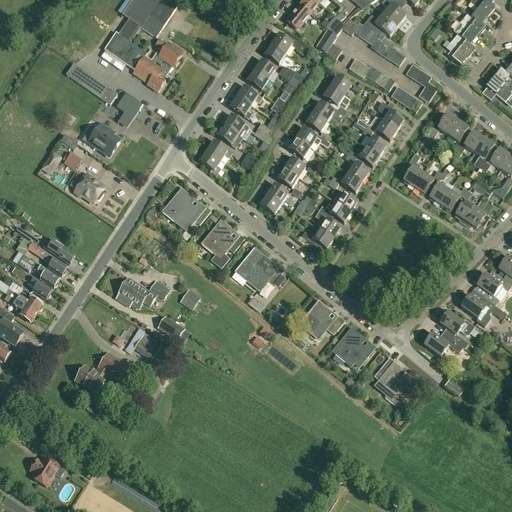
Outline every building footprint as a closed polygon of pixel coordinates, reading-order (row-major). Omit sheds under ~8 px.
[(116,35),(105,52),(135,73),(133,75),(149,86),(148,87),(158,94),(167,82),(161,77),(164,72),(151,63),(152,62),(146,58),(147,56),(131,45),(141,30),(161,0),(132,0),(122,16),(129,21),(119,36),(116,35)] [(178,0),(161,0),(141,30),(156,40),(182,1),(178,0)] [(311,16),(320,5),(314,0),(307,0),(305,2),(304,2),(303,4),(303,5),(301,8),(311,16)] [(336,19),(340,23),(347,16),(355,7),(346,0),(344,0),(340,6),(344,9),(336,19)] [(355,0),(354,2),(363,10),(377,0),(355,0)] [(394,9),(399,4),(393,0),(386,0),(382,5),(388,10),(383,17),(398,29),(406,19),(394,9)] [(404,0),(415,8),(421,0),(393,0),(399,4),(401,0),(404,0)] [(482,0),(474,0),(470,5),(479,12),(472,20),(481,28),(482,28),(496,11),(491,7),(482,0)] [(298,32),(311,16),(301,8),(296,13),(295,13),(293,15),(294,16),(288,24),(298,32)] [(472,20),(468,16),(454,33),(472,48),(486,31),(482,28),(481,28),(472,20)] [(390,39),(398,29),(383,17),(378,23),(372,18),(364,28),(365,29),(370,32),(374,35),(375,36),(380,30),(390,39)] [(333,21),(326,29),(328,32),(336,39),(340,34),(342,31),(343,32),(346,27),(340,23),(338,26),(333,21)] [(346,27),(343,32),(347,35),(354,25),(349,22),(346,27)] [(352,38),(354,35),(359,28),(354,25),(347,35),(352,38)] [(365,29),(364,28),(360,26),(359,28),(354,35),(358,38),(365,29)] [(363,42),(370,32),(365,29),(358,38),(363,42)] [(337,39),(336,39),(328,32),(323,41),(332,47),(337,39)] [(368,45),(374,35),(370,32),(363,42),(368,45)] [(476,51),(472,48),(454,33),(454,34),(458,37),(447,51),(451,54),(448,58),(462,69),(476,51)] [(379,38),(375,36),(374,35),(368,45),(373,48),(378,40),(379,38)] [(272,48),(286,57),(293,46),(279,37),(272,48)] [(375,53),(382,44),(378,40),(373,48),(371,50),(375,53)] [(151,63),(164,72),(168,74),(173,68),(174,69),(175,67),(176,68),(179,64),(178,63),(182,56),(181,56),(183,53),(172,46),(171,48),(167,46),(167,47),(160,42),(156,48),(160,50),(152,62),(151,63)] [(312,53),(308,51),(297,44),(294,50),(308,59),(312,53)] [(380,57),(387,47),(382,44),(375,53),(380,57)] [(331,59),(337,49),(333,46),(326,56),(331,59)] [(385,60),(391,50),(387,47),(380,57),(385,60)] [(279,68),(286,57),(272,48),(265,58),(279,68)] [(337,49),(331,59),(336,62),(343,53),(337,49)] [(390,63),(396,53),(391,50),(385,60),(390,63)] [(395,66),(401,56),(396,53),(390,63),(395,66)] [(401,56),(395,66),(399,69),(406,59),(401,56)] [(354,74),(361,64),(356,61),(350,71),(354,74)] [(254,74),(269,83),(276,73),(261,63),(254,74)] [(359,77),(365,68),(361,64),(354,74),(359,77)] [(74,66),(66,77),(110,107),(118,96),(74,66)] [(366,78),(370,71),(365,68),(359,77),(364,81),(366,78)] [(370,81),(377,71),(372,68),(370,71),(366,78),(370,81)] [(411,80),(417,71),(413,68),(407,77),(411,80)] [(307,81),(296,74),(283,69),(281,72),(303,87),(307,81)] [(375,84),(381,75),(377,71),(370,81),(375,84)] [(416,83),(422,74),(417,71),(411,80),(416,83)] [(299,93),(303,87),(281,72),(279,75),(289,86),(293,89),(299,93)] [(505,75),(501,72),(487,89),(507,106),(507,105),(506,104),(511,97),(511,95),(511,94),(511,80),(505,75)] [(266,88),(269,83),(254,74),(247,84),(266,96),(270,91),(266,88)] [(421,86),(427,77),(422,74),(416,83),(421,86)] [(380,87),(386,78),(381,75),(375,84),(380,87)] [(427,77),(421,86),(425,89),(429,85),(432,80),(427,77)] [(385,90),(391,81),(386,78),(380,87),(385,90)] [(330,89),(345,99),(352,88),(337,79),(330,89)] [(391,81),(385,90),(389,93),(396,84),(391,81)] [(425,89),(422,94),(432,101),(438,91),(429,85),(425,89)] [(362,91),(355,87),(352,91),(359,96),(362,91)] [(237,100),(252,109),(255,104),(259,107),(263,102),(244,89),(237,100)] [(293,89),(288,96),(294,100),(299,93),(293,89)] [(350,102),(345,99),(330,89),(323,100),(331,105),(330,108),(336,112),(345,118),(348,120),(351,116),(344,112),(350,102)] [(397,102),(403,92),(398,89),(392,99),(397,102)] [(401,105),(408,95),(403,92),(397,102),(401,105)] [(429,105),(432,101),(422,94),(419,99),(429,105)] [(126,95),(117,109),(134,120),(143,107),(126,95)] [(406,108),(412,98),(408,95),(401,105),(406,108)] [(275,106),(286,113),(294,100),(288,96),(284,104),(279,100),(275,106)] [(411,111),(417,101),(412,98),(406,108),(411,111)] [(248,115),(252,109),(237,100),(230,110),(249,123),(252,117),(248,115)] [(417,101),(411,111),(417,115),(423,106),(417,102),(417,101)] [(336,112),(334,114),(320,105),(313,115),(328,125),(332,118),(341,124),(345,118),(336,112)] [(404,123),(393,116),(395,113),(383,105),(378,111),(379,113),(387,118),(383,124),(397,133),(404,123)] [(282,119),(286,113),(275,106),(272,112),(282,119)] [(321,136),(328,125),(313,115),(306,126),(321,136)] [(449,138),(458,124),(448,117),(438,131),(449,138)] [(251,131),(246,127),(231,118),(228,123),(226,122),(225,122),(223,126),(223,127),(224,128),(241,139),(245,133),(248,135),(251,131)] [(365,131),(372,136),(374,133),(376,130),(371,127),(361,121),(358,126),(361,128),(365,131)] [(383,124),(376,135),(390,144),(397,133),(383,124)] [(462,147),(459,145),(469,131),(458,124),(449,138),(457,144),(451,152),(456,155),(462,147)] [(102,126),(90,144),(110,158),(121,143),(113,137),(114,135),(102,126)] [(269,139),(273,134),(262,126),(258,132),(269,139)] [(243,140),(241,139),(224,128),(217,139),(236,151),(237,150),(239,151),(242,147),(240,146),(243,140)] [(433,130),(421,147),(427,151),(439,134),(433,130)] [(313,134),(311,137),(303,131),(296,142),(310,151),(314,146),(317,148),(319,148),(320,146),(327,150),(329,150),(331,146),(327,144),(320,139),(313,134)] [(370,140),(372,136),(365,131),(362,135),(370,140)] [(273,142),(269,139),(258,132),(254,138),(269,148),(273,142)] [(475,156),(484,141),(474,134),(464,149),(462,147),(456,155),(460,158),(466,150),(475,156)] [(323,135),(320,139),(327,144),(330,139),(323,135)] [(77,146),(65,138),(61,144),(73,152),(77,146)] [(366,150),(380,159),(387,149),(372,140),(366,150)] [(488,163),(485,162),(495,148),(484,141),(475,156),(480,159),(474,168),(482,173),(488,163)] [(303,162),(310,151),(296,142),(289,152),(303,162)] [(233,156),(228,153),(214,144),(207,154),(222,164),(225,159),(227,160),(230,160),(233,156)] [(373,170),(380,159),(366,150),(359,161),(373,170)] [(500,173),(510,158),(500,151),(489,167),(487,166),(488,164),(488,163),(482,173),(486,175),(487,173),(491,175),(495,169),(500,173)] [(217,170),(222,164),(207,154),(200,165),(212,173),(210,176),(217,180),(221,173),(217,170)] [(65,164),(65,165),(75,171),(81,163),(70,156),(70,157),(67,155),(62,162),(65,164)] [(245,161),(256,168),(259,162),(249,155),(245,161)] [(414,190),(424,176),(418,172),(420,169),(416,166),(420,159),(415,156),(404,172),(409,175),(404,183),(414,190)] [(59,162),(53,158),(44,171),(50,175),(59,162)] [(511,159),(510,158),(500,173),(511,180),(511,178),(511,159)] [(252,174),(256,168),(245,161),(241,167),(252,174)] [(307,168),(306,170),(291,161),(284,171),(299,181),(305,172),(313,178),(316,173),(307,168)] [(307,168),(316,173),(319,169),(310,163),(307,168)] [(349,176),(363,186),(370,175),(355,166),(349,176)] [(293,190),(299,181),(284,171),(277,182),(292,192),(290,194),(298,200),(301,195),(293,190)] [(443,175),(438,182),(439,183),(446,182),(450,174),(445,171),(443,175)] [(438,182),(443,175),(439,172),(434,179),(438,182)] [(94,206),(96,202),(98,203),(100,203),(103,197),(103,195),(102,194),(104,190),(92,182),(93,181),(87,176),(75,195),(81,199),(82,198),(94,206)] [(356,196),(363,186),(349,176),(341,187),(356,196)] [(424,176),(414,190),(425,197),(434,183),(424,176)] [(247,181),(241,177),(234,188),(240,191),(247,181)] [(511,182),(509,180),(502,190),(504,192),(507,194),(511,187),(511,182)] [(449,193),(452,188),(446,184),(444,185),(442,188),(439,186),(430,201),(440,207),(449,193)] [(290,194),(289,196),(274,187),(267,197),(281,207),(287,198),(296,204),(298,200),(290,194)] [(461,193),(459,197),(461,198),(464,200),(469,193),(464,189),(461,193)] [(493,195),(488,191),(483,198),(488,201),(493,195)] [(199,206),(182,192),(164,214),(187,233),(195,223),(200,227),(211,213),(201,204),(199,206)] [(504,192),(499,198),(503,201),(507,194),(504,192)] [(449,193),(440,207),(451,214),(460,200),(449,193)] [(469,193),(464,200),(466,202),(468,203),(470,199),(473,195),(469,193)] [(337,206),(352,215),(358,205),(344,195),(337,206)] [(275,217),(281,207),(267,197),(260,208),(275,217)] [(312,202),(309,207),(314,210),(317,206),(312,202)] [(465,227),(476,210),(465,203),(456,218),(460,220),(459,222),(459,224),(465,227)] [(352,215),(337,206),(335,205),(331,211),(333,212),(332,213),(327,209),(326,211),(322,209),(320,213),(329,219),(331,217),(344,226),(352,215)] [(300,219),(303,214),(298,210),(294,215),(300,219)] [(486,217),(476,210),(465,227),(470,231),(472,231),(473,229),(477,232),(481,226),(485,228),(491,220),(486,217)] [(327,222),(329,219),(320,213),(316,219),(324,225),(320,232),(334,242),(341,231),(327,222)] [(229,261),(224,256),(228,251),(234,255),(245,241),(240,236),(238,238),(221,224),(203,246),(215,256),(210,262),(221,271),(229,261)] [(15,234),(32,246),(36,240),(18,228),(15,234)] [(327,252),(334,242),(320,232),(316,238),(313,236),(311,236),(310,238),(305,235),(302,240),(320,252),(322,249),(327,252)] [(70,267),(75,258),(50,241),(45,249),(58,258),(58,259),(70,267)] [(51,266),(49,270),(62,279),(68,270),(32,246),(29,251),(51,266)] [(273,287),(284,273),(273,264),(272,266),(255,252),(237,274),(259,292),(267,283),(273,287)] [(60,281),(47,273),(24,258),(19,266),(29,273),(31,269),(44,278),(41,282),(54,290),(60,281)] [(511,263),(507,259),(503,265),(501,264),(499,271),(498,271),(502,274),(498,278),(510,286),(511,287),(511,286),(511,263)] [(52,293),(31,278),(15,268),(11,275),(24,283),(25,282),(36,289),(33,293),(46,302),(52,293)] [(493,274),(489,279),(485,276),(482,279),(481,278),(475,286),(477,287),(484,292),(480,297),(495,308),(499,303),(493,299),(497,294),(499,295),(502,290),(508,294),(511,288),(511,287),(510,286),(498,278),(493,274)] [(132,294),(137,286),(129,281),(118,297),(116,301),(130,309),(132,306),(131,306),(137,298),(132,294)] [(0,291),(8,297),(37,316),(42,308),(31,300),(28,304),(9,291),(10,290),(0,283),(0,291)] [(139,311),(144,304),(150,308),(158,297),(164,301),(170,292),(156,283),(149,294),(137,286),(132,294),(137,298),(131,306),(132,306),(139,311)] [(200,301),(188,293),(181,305),(192,313),(200,301)] [(31,325),(37,316),(8,297),(5,302),(16,309),(15,310),(15,312),(15,313),(16,314),(16,315),(31,325)] [(495,308),(480,297),(477,302),(470,297),(461,309),(477,321),(476,323),(484,329),(490,321),(489,318),(492,314),(503,322),(507,316),(495,308)] [(261,307),(258,304),(254,309),(260,314),(264,309),(261,307)] [(301,326),(318,341),(326,331),(334,337),(345,323),(337,317),(336,318),(319,304),(301,326)] [(15,319),(0,308),(0,337),(15,348),(24,335),(10,326),(15,319)] [(466,323),(464,325),(448,314),(440,325),(447,330),(443,335),(463,350),(465,351),(469,346),(457,337),(460,333),(465,337),(469,336),(474,329),(466,323)] [(184,332),(165,320),(157,331),(177,344),(184,332)] [(264,329),(260,335),(266,340),(271,334),(264,329)] [(333,353),(351,368),(354,364),(359,369),(375,350),(352,331),(333,353)] [(463,350),(443,335),(439,340),(432,335),(424,347),(441,359),(449,348),(459,355),(463,350)] [(117,336),(113,343),(119,347),(123,341),(117,336)] [(144,337),(137,348),(154,359),(161,348),(144,337)] [(259,351),(264,344),(257,339),(252,346),(259,351)] [(0,361),(4,364),(11,355),(4,350),(6,348),(0,344),(0,361)] [(76,381),(91,391),(95,394),(100,387),(108,375),(117,382),(126,368),(108,356),(99,370),(102,371),(97,378),(85,369),(76,381)] [(398,408),(398,407),(417,385),(406,376),(402,381),(395,375),(401,369),(390,360),(374,379),(380,383),(375,388),(386,397),(386,398),(386,400),(395,408),(398,408)] [(151,381),(137,403),(150,411),(163,389),(151,381)] [(353,385),(351,383),(349,381),(345,386),(350,389),(353,385)] [(464,391),(450,381),(445,387),(459,398),(464,391)] [(28,433),(23,441),(22,442),(42,454),(48,445),(28,433)] [(62,456),(56,453),(52,460),(63,467),(66,463),(60,459),(62,456)] [(43,466),(38,462),(37,464),(35,463),(33,464),(31,467),(31,469),(32,471),(31,472),(41,479),(38,484),(46,489),(54,477),(60,481),(65,474),(59,470),(59,469),(46,461),(43,466)] [(97,471),(92,467),(85,478),(91,481),(97,471)]
